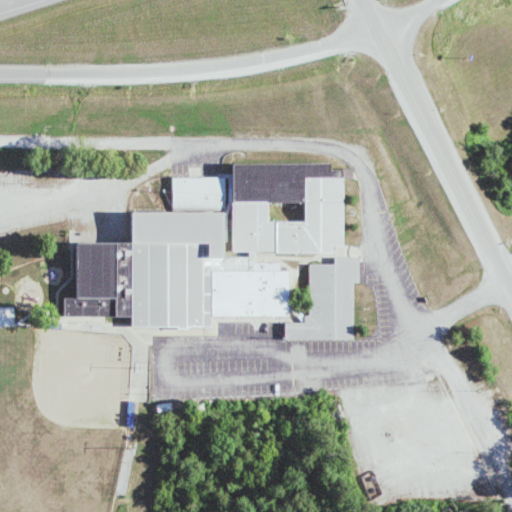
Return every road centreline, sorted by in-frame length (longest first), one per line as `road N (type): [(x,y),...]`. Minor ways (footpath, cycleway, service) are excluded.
road 1 (residential): [(0,142),(343,149),(367,176),(382,264),(415,343)]
road 2 (trunk): [(0,74),(180,69),(272,55),(374,26)]
road 3 (tertiary): [(511,290),(357,0)]
road 4 (residential): [(511,499),(473,400),(415,343)]
